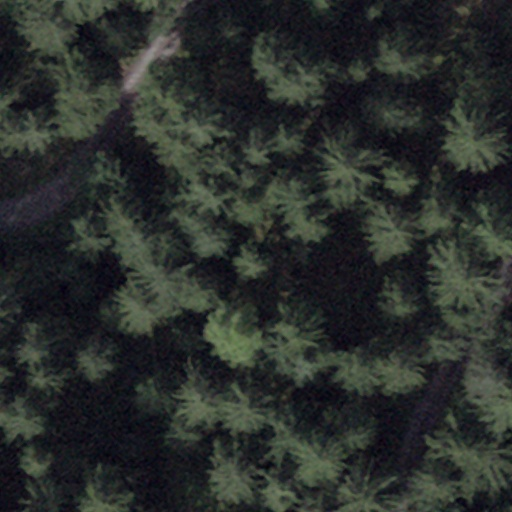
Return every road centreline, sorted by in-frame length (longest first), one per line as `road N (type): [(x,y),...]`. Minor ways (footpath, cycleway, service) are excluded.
road 1 (track): [(511,95),(341,511)]
road 2 (track): [(0,192),(68,167),(187,0)]
